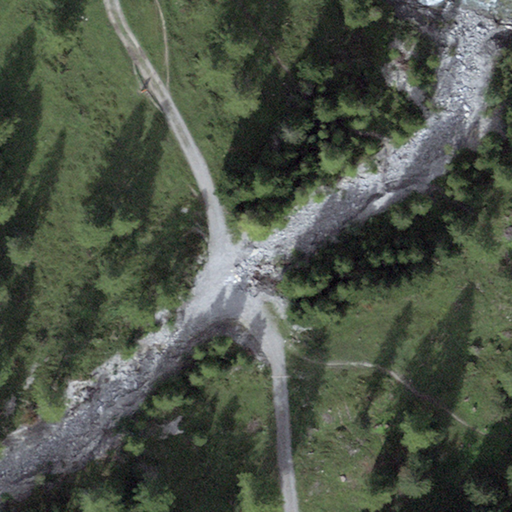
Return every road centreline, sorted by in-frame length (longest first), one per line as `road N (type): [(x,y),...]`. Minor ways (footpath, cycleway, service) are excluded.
road 1 (track): [(281,348),(265,312),(225,278),(218,225),(184,138),(107,0)]
road 2 (track): [(287,511),(281,348)]
